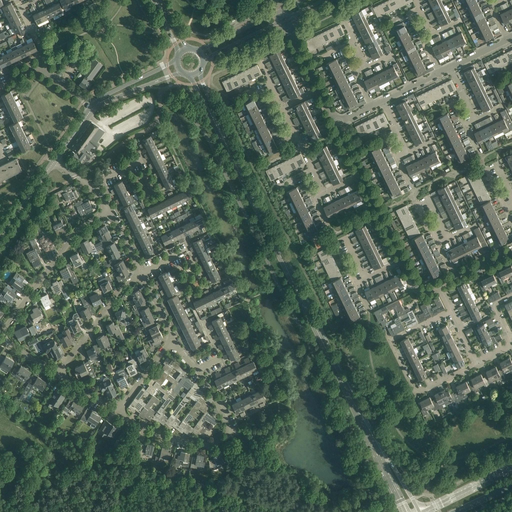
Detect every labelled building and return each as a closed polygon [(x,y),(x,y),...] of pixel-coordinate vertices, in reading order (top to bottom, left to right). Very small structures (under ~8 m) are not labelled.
[(59,17),(58,14),(53,5),(52,2),(50,0),(48,0),(51,6),(48,8),(53,16),(54,20),(59,17)] [(69,6),(66,0),(59,0),(60,2),(64,8),(64,9),(69,6)] [(391,0),(388,2),(392,10),(394,9),(395,10),(399,8),(395,0),(391,0)] [(381,5),(385,13),(385,15),(386,16),(389,15),(388,13),(392,11),(392,10),(388,2),(387,1),(385,2),(386,3),(381,5)] [(434,11),(444,6),(445,5),(445,4),(443,5),(442,1),(432,6),(434,11)] [(53,5),(58,14),(63,11),(62,9),(59,3),(58,2),(58,3),(53,5)] [(467,7),(470,12),(480,7),(477,2),(467,7)] [(3,13),(5,12),(13,8),(11,3),(6,5),(2,7),(0,8),(3,13)] [(373,11),(375,14),(376,14),(378,18),(378,17),(381,15),(381,16),(385,15),(385,13),(381,5),(380,4),(378,5),(379,6),(374,9),(373,8),(374,10),(373,11)] [(434,11),(436,16),(446,11),(444,6),(434,11)] [(480,7),(470,12),(472,17),(482,12),(480,7)] [(13,8),(5,12),(7,17),(16,13),(13,8)] [(47,19),(53,16),(48,8),(43,10),(47,19)] [(38,13),(42,22),(47,19),(43,10),(38,13)] [(354,20),(364,15),(362,10),(352,15),(354,20)] [(449,16),(446,11),(436,16),(439,20),(432,24),(439,20),(439,21),(449,16)] [(510,21),(505,11),(500,14),(505,24),(510,21)] [(472,17),(475,22),(485,17),(482,12),(472,17)] [(18,18),(16,13),(7,17),(10,22),(18,18)] [(37,24),(42,22),(38,13),(33,15),(37,24)] [(367,20),(364,15),(354,20),(357,25),(367,20)] [(451,21),(449,16),(439,21),(439,20),(432,24),(433,26),(438,23),(439,27),(451,21)] [(475,22),(477,27),(487,22),(485,17),(475,22)] [(12,28),(21,23),(18,18),(10,22),(12,28)] [(367,20),(357,25),(359,30),(369,25),(367,20)] [(477,27),(479,31),(489,27),(487,22),(477,27)] [(21,23),(12,28),(15,33),(24,28),(23,28),(21,23)] [(333,27),(333,28),(338,38),(337,37),(340,35),(341,36),(345,34),(340,24),(338,25),(338,26),(333,29),(333,27)] [(397,36),(407,31),(405,26),(400,28),(399,24),(393,27),(397,36)] [(369,25),(359,30),(361,34),(371,30),(369,25)] [(489,27),(479,31),(482,36),(492,31),(489,27)] [(326,31),(331,41),(330,40),(333,39),(334,40),(338,38),(333,28),(331,28),(332,30),(327,32),(326,31)] [(374,35),(371,30),(361,34),(364,39),(374,35)] [(325,33),(320,35),(324,43),(326,42),(327,43),(331,41),(326,31),(324,32),(325,33)] [(399,41),(409,36),(407,31),(397,36),(399,41)] [(494,36),(492,31),(482,36),(484,41),(494,36)] [(457,35),(462,45),(467,43),(462,33),(457,35)] [(324,43),(320,35),(319,34),(317,35),(318,36),(313,39),(317,47),(320,45),(320,46),(324,44),(324,43)] [(366,44),(376,39),(374,35),(364,39),(366,44)] [(457,35),(452,38),(457,48),(462,45),(457,35)] [(402,45),(412,40),(409,36),(399,41),(402,45)] [(317,47),(313,39),(312,38),(310,39),(311,40),(306,42),(305,41),(310,51),(310,50),(313,49),(313,50),(317,48),(317,47)] [(457,48),(452,38),(447,40),(452,50),(457,48)] [(22,46),(27,55),(32,52),(27,44),(25,45),(23,39),(20,41),(22,46)] [(369,49),(379,44),(376,39),(366,44),(369,49)] [(412,40),(402,45),(404,50),(414,45),(412,40)] [(452,50),(447,40),(442,42),(447,52),(452,50)] [(33,41),(27,44),(32,52),(37,50),(33,41)] [(447,52),(442,42),(437,45),(442,55),(444,58),(448,55),(447,52)] [(381,49),(379,44),(369,49),(371,54),(381,49)] [(414,45),(404,50),(407,55),(417,50),(414,45)] [(442,55),(437,45),(432,47),(439,60),(444,58),(442,55)] [(22,46),(17,49),(22,57),(27,55),(22,46)] [(22,57),(17,49),(12,51),(16,60),(22,57)] [(383,54),(381,49),(371,54),(373,59),(383,54)] [(270,55),(272,60),(282,55),(280,50),(270,55)] [(407,55),(409,60),(419,55),(417,50),(407,55)] [(7,54),(11,62),(16,60),(12,51),(7,54)] [(510,63),(505,53),(504,54),(504,55),(499,58),(499,56),(498,57),(503,67),(503,66),(506,64),(506,65),(510,63)] [(11,62),(7,54),(2,56),(6,65),(11,62)] [(274,65),(284,60),(282,55),(272,60),(274,65)] [(419,55),(409,60),(411,65),(421,60),(419,55)] [(492,60),(496,69),(499,68),(499,69),(503,67),(498,57),(497,57),(497,59),(492,61),(492,60)] [(101,64),(94,59),(83,73),(86,76),(84,79),(83,78),(80,84),(87,89),(90,84),(88,82),(90,79),(91,79),(101,64)] [(327,64),(329,69),(339,64),(336,59),(327,64)] [(287,65),(284,60),(274,65),(277,70),(287,65)] [(421,60),(411,65),(414,70),(424,65),(421,60)] [(493,72),(497,70),(496,69),(492,60),(490,61),(490,62),(485,64),(485,63),(484,63),(489,74),(490,73),(489,72),(492,71),(493,72)] [(394,66),(389,68),(394,78),(399,76),(396,71),(400,69),(396,63),(393,65),(394,66)] [(329,69),(331,74),(341,69),(339,64),(329,69)] [(250,68),(255,78),(255,77),(258,76),(258,77),(262,75),(257,65),(255,66),(256,67),(251,69),(250,68)] [(277,70),(279,75),(289,70),(287,65),(277,70)] [(427,72),(424,65),(414,70),(416,75),(417,77),(427,72)] [(467,77),(477,72),(473,65),(470,66),(463,69),(465,72),(464,72),(467,77)] [(255,78),(250,68),(248,69),(249,70),(244,72),(248,80),(251,79),(251,80),(255,78)] [(384,71),(389,81),(394,78),(389,68),(384,71)] [(331,74),(334,78),(344,74),(341,69),(331,74)] [(279,75),(282,79),(292,75),(289,70),(279,75)] [(242,73),(237,76),(241,84),(244,82),(244,83),(248,81),(248,80),(244,72),(243,71),(241,72),(242,73)] [(384,71),(379,73),(384,83),(389,81),(384,71)] [(480,71),(477,72),(467,77),(469,82),(479,77),(482,76),(480,71)] [(384,83),(379,73),(374,76),(379,86),(384,83)] [(334,78),(336,83),(346,78),(344,74),(334,78)] [(230,79),(234,87),(237,86),(237,87),(241,85),(241,84),(237,76),(236,75),(234,76),(235,77),(230,79)] [(292,75),(282,79),(284,84),(294,79),(292,75)] [(379,86),(374,76),(369,78),(374,88),(379,86)] [(479,77),(469,82),(471,87),(481,82),(479,77)] [(234,87),(230,79),(229,78),(228,79),(228,80),(223,83),(223,82),(222,82),(227,92),(227,91),(230,89),(230,90),(234,88),(234,87)] [(336,83),(339,88),(349,83),(346,78),(336,83)] [(369,90),(374,88),(369,78),(364,80),(369,90)] [(296,84),(294,79),(284,84),(286,89),(296,84)] [(444,83),(449,93),(449,92),(452,91),(452,92),(456,90),(451,80),(449,81),(450,82),(445,84),(444,83)] [(474,92),(484,87),(481,82),(471,87),(474,92)] [(339,88),(341,93),(351,88),(349,83),(339,88)] [(437,86),(442,97),(442,96),(442,95),(445,94),(445,95),(449,93),(444,83),(442,84),(443,85),(438,88),(437,86)] [(296,84),(286,89),(289,94),(299,89),(296,84)] [(431,90),(430,90),(435,100),(435,99),(438,97),(438,98),(442,97),(437,86),(435,87),(436,88),(431,91),(431,90)] [(474,92),(476,97),(486,92),(484,87),(474,92)] [(341,93),(343,98),(353,93),(351,88),(341,93)] [(301,94),(299,89),(289,94),(291,99),(301,94)] [(424,93),(423,93),(428,103),(429,103),(428,102),(431,101),(431,102),(435,100),(430,90),(429,91),(429,92),(424,94),(424,93)] [(4,101),(13,96),(10,91),(1,96),(4,101)] [(476,97),(478,101),(488,97),(486,92),(476,97)] [(341,99),(343,104),(346,103),(356,98),(353,93),(343,98),(341,99)] [(425,105),(428,103),(423,93),(422,94),(422,95),(417,98),(417,97),(416,97),(421,107),(422,107),(421,106),(424,104),(425,105)] [(15,101),(13,96),(4,101),(6,106),(15,101)] [(481,106),(491,101),(488,97),(478,101),(481,106)] [(356,98),(346,103),(350,111),(360,106),(357,101),(356,98)] [(246,109),(256,105),(254,100),(244,104),(246,109)] [(297,111),(307,106),(309,105),(307,100),(295,106),(297,111)] [(18,107),(15,101),(6,106),(9,111),(18,107)] [(399,110),(409,106),(406,101),(396,105),(399,110)] [(491,101),(481,106),(483,111),(493,106),(491,101)] [(409,106),(399,110),(401,115),(411,110),(412,110),(413,109),(411,104),(409,106)] [(246,109),(249,114),(259,109),(256,105),(246,109)] [(307,106),(297,111),(300,116),(310,111),(311,111),(310,109),(309,110),(307,106)] [(11,116),(20,112),(18,107),(9,111),(11,116)] [(249,114),(251,119),(261,114),(259,109),(249,114)] [(503,119),(499,121),(504,131),(505,134),(511,130),(511,122),(505,109),(500,112),(503,119)] [(401,115),(403,120),(413,115),(411,111),(412,111),(412,110),(411,110),(401,115)] [(300,116),(302,121),(312,116),(310,111),(300,116)] [(20,112),(11,116),(14,121),(23,117),(20,112)] [(376,116),(381,126),(381,125),(384,124),(384,125),(388,123),(383,113),(381,114),(382,115),(377,117),(376,116)] [(437,118),(440,123),(450,118),(447,113),(437,118)] [(251,119),(253,124),(263,119),(261,114),(251,119)] [(416,120),(413,115),(403,120),(406,125),(416,120)] [(302,121),(304,126),(314,121),(312,116),(302,121)] [(381,126),(376,116),(374,117),(375,118),(370,121),(374,130),(374,129),(377,127),(377,128),(381,126)] [(452,123),(450,118),(440,123),(442,128),(452,123)] [(266,124),(263,119),(253,124),(256,129),(266,124)] [(370,132),(374,130),(370,121),(369,120),(368,121),(368,122),(363,124),(367,132),(370,131),(370,132)] [(418,125),(416,120),(406,125),(408,130),(418,125)] [(9,126),(12,131),(21,127),(18,121),(9,126)] [(314,121),(304,126),(307,131),(317,126),(314,121)] [(499,121),(494,123),(499,133),(504,131),(499,121)] [(102,130),(91,122),(76,143),(78,144),(74,150),(77,152),(76,154),(72,151),(70,155),(69,156),(81,164),(89,160),(90,158),(91,159),(95,156),(93,154),(90,152),(94,147),(97,149),(100,144),(97,142),(105,131),(102,130)] [(367,132),(363,124),(363,123),(361,124),(361,125),(356,128),(356,126),(355,127),(360,137),(361,137),(360,135),(363,134),(363,135),(368,133),(367,132)] [(445,133),(455,128),(452,123),(442,128),(445,133)] [(494,136),(499,133),(494,123),(489,126),(494,136)] [(258,134),(268,129),(266,124),(256,129),(258,134)] [(418,125),(408,130),(410,135),(421,130),(421,129),(422,129),(422,127),(420,128),(418,125)] [(319,131),(317,126),(307,131),(309,135),(319,131)] [(494,136),(489,126),(484,128),(489,138),(494,136)] [(14,136),(23,132),(21,127),(12,131),(14,136)] [(447,138),(457,133),(455,128),(445,133),(447,138)] [(489,138),(484,128),(479,130),(484,140),(489,138)] [(258,134),(261,139),(271,134),(268,129),(258,134)] [(413,140),(423,135),(421,131),(422,130),(421,129),(421,130),(410,135),(413,140)] [(484,140),(479,130),(474,133),(479,143),(484,140)] [(319,131),(309,135),(311,140),(321,136),(319,131)] [(26,137),(23,132),(14,136),(17,141),(26,137)] [(459,138),(457,133),(447,138),(449,143),(459,138)] [(261,139),(263,143),(273,138),(271,134),(261,139)] [(427,139),(425,134),(423,135),(413,140),(415,145),(427,139)] [(142,140),(145,145),(153,141),(150,136),(142,140)] [(28,142),(26,137),(17,141),(19,146),(28,142)] [(263,143),(265,148),(275,143),(273,138),(263,143)] [(452,147),(462,143),(459,138),(449,143),(452,147)] [(485,142),(489,151),(494,148),(493,146),(490,140),(485,142)] [(147,150),(155,146),(153,141),(145,145),(147,150)] [(28,142),(19,146),(22,152),(31,147),(28,142)] [(262,150),(265,155),(278,148),(275,143),(265,148),(262,150)] [(454,152),(464,147),(462,143),(452,147),(454,152)] [(158,151),(155,146),(147,150),(149,155),(158,151)] [(316,151),(319,156),(329,151),(326,146),(316,151)] [(372,156),(382,152),(379,147),(369,151),(372,156)] [(457,157),(467,152),(464,147),(454,152),(457,157)] [(319,156),(321,160),(331,156),(334,154),(332,149),(329,151),(319,156)] [(158,151),(149,155),(152,160),(158,156),(160,156),(160,155),(158,151)] [(372,156),(374,161),(384,156),(382,152),(372,156)] [(431,154),(436,164),(441,162),(436,152),(431,154)] [(469,157),(467,152),(457,157),(459,162),(469,157)] [(294,157),(299,167),(298,166),(301,164),(302,165),(306,164),(301,153),(299,154),(299,155),(294,158),(294,157)] [(163,154),(152,160),(154,164),(162,160),(166,159),(163,154)] [(436,164),(431,154),(426,157),(431,167),(436,164)] [(331,156),(321,160),(324,165),(334,160),(331,156)] [(387,161),(384,156),(374,161),(377,166),(387,161)] [(299,167),(294,157),(292,158),(292,159),(287,161),(287,160),(292,170),(291,169),(294,168),(295,169),(299,167)] [(431,167),(426,157),(421,159),(426,169),(430,177),(431,177),(429,173),(430,173),(428,169),(427,168),(431,167)] [(0,180),(22,170),(16,158),(14,159),(15,161),(10,163),(9,162),(7,163),(8,164),(3,166),(3,165),(1,166),(2,167),(0,168),(0,180)] [(416,161),(421,171),(426,169),(421,159),(416,161)] [(156,169),(165,165),(162,160),(154,164),(156,169)] [(292,170),(287,160),(285,161),(285,162),(280,165),(280,164),(284,173),(287,171),(288,172),(292,170)] [(324,165),(326,170),(336,165),(334,160),(324,165)] [(379,171),(389,166),(387,161),(377,166),(379,171)] [(421,171),(416,161),(411,164),(416,174),(421,171)] [(279,166),(274,168),(278,176),(280,175),(281,176),(285,174),(284,173),(280,164),(278,165),(279,166)] [(416,174),(411,164),(406,166),(411,176),(416,174)] [(159,174),(167,170),(165,165),(156,169),(159,174)] [(326,170),(328,175),(338,170),(336,165),(326,170)] [(391,171),(389,166),(379,171),(381,176),(391,171)] [(277,176),(278,176),(274,168),(273,167),(271,168),(272,169),(267,171),(266,170),(266,171),(271,181),(271,180),(271,179),(273,178),(274,179),(278,177),(277,176)] [(161,179),(169,175),(167,170),(159,174),(161,179)] [(338,170),(328,175),(331,180),(341,175),(338,170)] [(381,176),(384,181),(394,176),(391,171),(381,176)] [(467,175),(470,183),(481,178),(480,176),(479,176),(476,171),(477,171),(467,175)] [(164,184),(172,180),(169,175),(161,179),(164,184)] [(341,175),(331,180),(333,185),(343,180),(341,175)] [(396,181),(394,176),(384,181),(386,186),(396,181)] [(481,178),(470,183),(474,189),(484,185),(483,183),(482,183),(480,178),(481,178)] [(178,185),(177,183),(174,184),(172,180),(164,184),(166,189),(167,188),(168,190),(178,185)] [(116,190),(124,186),(122,181),(114,185),(116,190)] [(398,186),(396,181),(386,186),(389,190),(398,186)] [(440,195),(450,190),(447,185),(438,190),(440,195)] [(474,189),(477,196),(487,191),(486,190),(485,190),(483,185),(484,185),(474,189)] [(118,195),(127,191),(124,186),(116,190),(118,195)] [(389,190),(391,195),(393,194),(395,198),(403,194),(398,186),(389,190)] [(289,197),(299,192),(297,187),(287,192),(286,193),(286,194),(288,194),(289,197)] [(65,192),(63,189),(56,192),(53,194),(54,196),(57,194),(59,197),(62,196),(65,201),(68,199),(69,202),(78,197),(75,191),(72,192),(71,190),(65,192)] [(353,192),(358,202),(361,201),(362,203),(363,202),(363,203),(367,201),(361,189),(353,192)] [(187,190),(182,192),(186,201),(191,198),(190,198),(187,191),(187,190)] [(452,195),(450,190),(440,195),(442,200),(452,195)] [(121,200),(129,196),(127,191),(118,195),(121,200)] [(487,192),(487,191),(477,196),(481,203),(491,198),(490,197),(489,197),(486,192),(487,192)] [(182,192),(177,195),(181,203),(186,201),(182,192)] [(302,197),(299,192),(289,197),(292,202),(302,197)] [(358,202),(353,192),(348,195),(353,205),(358,202)] [(129,196),(121,200),(123,205),(125,207),(131,204),(137,201),(136,198),(134,199),(132,194),(129,196)] [(172,197),(176,205),(181,203),(177,195),(172,197)] [(348,195),(343,197),(348,207),(353,205),(348,195)] [(455,200),(452,195),(442,200),(445,205),(455,200)] [(167,200),(171,208),(176,205),(172,197),(167,200)] [(294,207),(304,202),(302,197),(292,202),(294,207)] [(343,209),(348,207),(343,197),(338,200),(343,209)] [(455,200),(445,205),(447,209),(440,213),(447,209),(457,205),(460,203),(458,198),(455,200)] [(83,204),(81,200),(75,203),(81,216),(93,210),(88,201),(83,204)] [(162,202),(166,210),(171,208),(167,200),(162,202)] [(333,202),(338,212),(339,213),(340,213),(340,211),(343,209),(338,200),(333,202)] [(131,204),(125,207),(123,208),(125,213),(133,209),(131,204),(137,201),(131,204)] [(483,211),(493,206),(490,201),(480,206),(482,210),(481,210),(482,211),(483,211)] [(161,213),(166,210),(162,202),(157,204),(161,213)] [(304,202),(294,207),(296,211),(296,212),(306,207),(304,202)] [(338,212),(333,202),(329,204),(333,214),(334,216),(336,215),(335,214),(338,212)] [(443,218),(447,215),(449,214),(459,209),(457,205),(460,203),(457,205),(447,209),(440,213),(441,214),(446,212),(447,215),(443,218)] [(152,207),(157,215),(161,213),(157,204),(152,207)] [(330,216),(333,214),(329,204),(324,207),(329,217),(329,218),(331,217),(330,216)] [(401,217),(409,213),(410,212),(409,210),(408,211),(405,206),(406,205),(396,210),(397,210),(399,213),(398,213),(400,217),(401,217)] [(484,215),(484,216),(485,215),(485,216),(495,211),(493,206),(483,211),(485,215),(484,215)] [(151,217),(157,215),(152,207),(147,209),(151,217)] [(299,216),(309,212),(306,207),(296,212),(299,216)] [(136,214),(133,209),(125,213),(128,218),(136,214)] [(452,219),(462,214),(459,209),(449,214),(452,219)] [(487,220),(497,215),(495,211),(485,216),(487,220)] [(309,212),(299,216),(301,221),(311,216),(309,212)] [(404,224),(412,220),(413,219),(412,217),(411,218),(409,213),(401,217),(402,220),(401,220),(403,224),(404,224)] [(68,224),(63,214),(59,216),(60,219),(57,220),(56,218),(53,219),(55,222),(51,223),(58,236),(66,231),(64,226),(68,224)] [(130,223),(138,219),(136,214),(128,218),(130,223)] [(452,219),(454,224),(464,219),(462,214),(452,219)] [(490,225),(500,220),(497,215),(487,220),(489,224),(488,225),(489,226),(490,225)] [(304,226),(314,221),(311,216),(301,221),(299,222),(300,224),(302,223),(304,226)] [(200,217),(195,220),(199,228),(204,226),(200,217)] [(132,228),(141,224),(138,219),(130,223),(132,228)] [(464,219),(454,224),(457,229),(467,224),(464,219)] [(194,231),(199,228),(195,220),(190,222),(194,231)] [(405,227),(406,231),(417,226),(416,224),(415,225),(412,220),(404,224),(406,227),(405,227)] [(500,220),(490,225),(492,230),(502,225),(500,220)] [(306,231),(316,226),(314,221),(304,226),(306,231)] [(100,234),(108,231),(105,225),(103,226),(101,222),(93,225),(95,230),(97,229),(100,234)] [(194,231),(190,222),(185,225),(189,233),(194,231)] [(143,229),(141,224),(132,228),(135,233),(143,229)] [(181,227),(185,235),(189,233),(185,225),(181,227)] [(355,230),(358,235),(368,230),(365,225),(355,230)] [(494,235),(495,235),(505,230),(502,225),(492,230),(494,234),(493,234),(494,235)] [(306,231),(308,236),(311,235),(313,238),(320,235),(318,231),(316,226),(306,231)] [(417,226),(406,231),(408,231),(409,234),(408,234),(410,238),(420,233),(419,231),(418,232),(415,227),(417,226)] [(181,227),(176,229),(180,238),(185,235),(181,227)] [(479,227),(474,230),(477,236),(481,245),(486,243),(479,227)] [(143,229),(135,233),(137,238),(145,234),(143,229)] [(165,231),(170,242),(175,240),(171,232),(169,229),(165,231)] [(180,238),(176,229),(171,232),(175,240),(180,238)] [(358,235),(360,240),(370,235),(368,230),(358,235)] [(496,240),(497,240),(507,235),(505,230),(495,235),(496,239),(495,239),(496,240)] [(108,231),(100,234),(103,240),(101,241),(101,242),(103,245),(110,241),(108,238),(111,236),(108,231)] [(170,242),(165,231),(164,231),(166,234),(161,237),(165,245),(170,242)] [(145,234),(137,238),(139,243),(151,237),(149,234),(146,236),(145,234)] [(415,244),(422,240),(425,239),(422,234),(412,239),(415,244)] [(464,242),(462,243),(467,253),(472,251),(467,241),(464,234),(462,235),(464,240),(463,240),(464,242)] [(477,249),(472,239),(467,241),(464,234),(467,241),(472,251),(477,249)] [(49,236),(47,235),(45,236),(43,235),(42,237),(40,238),(40,240),(41,242),(40,244),(42,245),(43,246),(42,248),(44,249),(45,251),(47,251),(49,250),(51,251),(51,249),(53,248),(54,246),(53,245),(54,242),(52,242),(51,240),(52,238),(50,237),(49,236)] [(370,235),(360,240),(363,245),(373,240),(370,235)] [(510,242),(507,235),(497,240),(499,245),(506,242),(507,244),(510,242)] [(477,236),(472,239),(477,249),(482,246),(481,245),(477,236)] [(139,243),(142,247),(150,243),(153,242),(151,237),(139,243)] [(33,249),(26,253),(29,260),(30,262),(31,261),(34,268),(42,264),(39,258),(37,254),(41,252),(37,244),(34,238),(33,239),(29,241),(32,246),(33,249)] [(97,252),(95,248),(94,246),(91,247),(87,239),(80,243),(85,253),(90,251),(93,256),(94,256),(99,264),(102,262),(98,254),(97,252)] [(193,243),(195,248),(203,244),(201,239),(193,243)] [(417,249),(427,244),(425,239),(422,240),(415,244),(417,249)] [(373,240),(363,245),(365,250),(375,245),(373,240)] [(109,252),(117,249),(114,242),(106,246),(109,252)] [(152,248),(150,243),(142,247),(144,252),(152,248)] [(467,253),(462,243),(457,246),(462,256),(467,253)] [(203,244),(195,248),(197,253),(206,249),(203,244)] [(430,249),(427,244),(417,249),(420,254),(430,249)] [(375,245),(365,250),(367,255),(377,250),(375,245)] [(458,258),(462,256),(457,246),(453,248),(458,258)] [(321,259),(331,254),(330,253),(329,253),(327,248),(328,248),(328,247),(318,252),(321,259)] [(152,248),(144,252),(147,257),(155,253),(152,248)] [(448,251),(454,263),(459,260),(458,258),(453,248),(448,251)] [(116,260),(120,258),(119,255),(120,255),(117,249),(109,252),(112,258),(109,260),(110,263),(116,260)] [(200,258),(208,253),(206,249),(197,253),(200,258)] [(422,259),(432,254),(430,249),(420,254),(422,259)] [(377,250),(367,255),(370,259),(386,252),(385,250),(379,253),(377,250)] [(81,260),(78,253),(70,256),(75,267),(80,264),(83,270),(88,268),(84,259),(81,260)] [(210,258),(208,253),(200,258),(202,262),(210,258)] [(331,254),(321,259),(325,266),(335,261),(334,260),(333,260),(330,255),(331,255),(331,254)] [(380,254),(370,259),(372,264),(382,259),(380,255),(380,254)] [(424,263),(434,258),(432,254),(422,259),(424,263)] [(202,262),(205,267),(213,263),(210,258),(202,262)] [(422,265),(424,269),(427,268),(437,263),(434,258),(424,263),(422,265)] [(382,259),(372,264),(375,269),(385,264),(382,259)] [(116,267),(118,271),(126,267),(123,260),(118,263),(116,260),(110,263),(104,266),(106,269),(111,266),(112,269),(116,267)] [(325,266),(328,273),(338,268),(337,266),(336,267),(334,262),(335,261),(325,266)] [(213,263),(205,267),(207,272),(215,268),(213,263)] [(429,273),(439,268),(437,263),(427,268),(429,273)] [(7,269),(11,272),(14,275),(13,276),(16,278),(12,284),(15,286),(11,291),(14,293),(17,288),(20,291),(25,284),(21,282),(24,278),(16,272),(8,266),(7,269)] [(68,268),(67,267),(59,270),(64,279),(70,276),(71,278),(74,284),(78,281),(75,276),(71,267),(68,268)] [(126,267),(118,271),(120,275),(116,277),(119,284),(122,283),(122,282),(124,281),(124,280),(129,278),(127,274),(129,273),(126,267)] [(209,277),(218,273),(215,268),(207,272),(209,277)] [(338,268),(328,273),(331,280),(342,275),(341,273),(339,274),(337,269),(338,268)] [(441,273),(439,268),(429,273),(431,278),(441,273)] [(509,276),(505,269),(499,271),(499,272),(496,273),(501,283),(505,281),(503,279),(509,276)] [(113,285),(106,271),(103,272),(105,277),(98,281),(100,284),(104,292),(112,288),(111,286),(113,285)] [(158,276),(161,281),(169,277),(166,272),(158,276)] [(218,273),(209,277),(212,282),(217,280),(220,278),(218,273)] [(399,287),(400,288),(405,286),(404,284),(407,283),(402,273),(394,277),(399,287)] [(487,277),(491,285),(497,282),(493,274),(487,277)] [(171,282),(169,277),(161,281),(163,286),(171,282)] [(331,282),(333,287),(343,282),(341,277),(331,282)] [(389,279),(394,289),(399,287),(394,277),(389,279)] [(491,285),(487,277),(481,280),(482,281),(478,282),(483,291),(486,290),(485,288),(491,285)] [(391,291),(394,289),(389,279),(384,282),(389,292),(393,300),(397,298),(394,292),(392,293),(391,291)] [(457,286),(460,292),(470,287),(466,279),(456,284),(457,286)] [(57,282),(57,280),(52,282),(52,283),(53,282),(54,284),(50,285),(54,293),(58,291),(58,292),(61,290),(63,294),(67,292),(61,280),(57,282)] [(165,291),(174,287),(171,282),(163,286),(165,291)] [(333,287),(336,292),(346,287),(343,282),(333,287)] [(389,292),(384,282),(380,284),(385,294),(389,292)] [(227,286),(231,294),(236,291),(232,283),(227,286)] [(385,294),(380,284),(375,286),(380,296),(385,294)] [(134,299),(142,295),(139,289),(137,290),(135,286),(131,288),(124,294),(126,297),(132,294),(134,299)] [(227,296),(231,294),(227,286),(223,288),(227,296)] [(370,289),(375,299),(380,296),(375,286),(370,289)] [(14,293),(5,287),(0,293),(0,300),(1,301),(2,300),(9,305),(14,298),(12,296),(14,293)] [(174,287),(165,291),(168,296),(176,292),(174,287)] [(336,292),(338,297),(348,292),(346,287),(336,292)] [(460,292),(463,298),(470,294),(468,288),(470,287),(460,292)] [(103,297),(98,288),(93,291),(95,294),(90,296),(94,306),(102,302),(100,298),(103,297)] [(227,296),(223,288),(218,290),(222,299),(227,296)] [(88,301),(82,289),(77,292),(84,305),(79,308),(80,311),(84,319),(91,316),(90,314),(93,312),(88,301)] [(375,299),(370,289),(365,291),(370,301),(375,299)] [(213,293),(217,301),(222,299),(218,290),(213,293)] [(178,291),(176,292),(168,296),(169,299),(167,300),(170,304),(179,300),(177,295),(180,294),(178,291)] [(338,297),(341,302),(350,297),(348,292),(338,297)] [(208,295),(212,303),(217,301),(213,293),(208,295)] [(490,303),(498,299),(495,293),(489,296),(491,299),(489,300),(490,303)] [(49,299),(47,294),(40,297),(44,306),(49,304),(50,307),(56,304),(53,297),(49,299)] [(209,308),(213,306),(212,303),(209,298),(208,295),(207,294),(205,295),(206,296),(203,297),(206,302),(207,306),(209,308)] [(470,294),(463,298),(466,304),(473,300),(470,294)] [(132,305),(135,310),(144,305),(143,302),(145,301),(142,295),(134,299),(136,304),(132,305)] [(198,300),(202,308),(207,306),(206,302),(203,297),(200,299),(199,297),(197,298),(198,300)] [(341,302),(343,306),(353,302),(350,297),(341,302)] [(428,309),(432,316),(435,314),(445,309),(439,297),(434,299),(436,304),(437,306),(432,309),(431,308),(428,309)] [(170,304),(172,309),(181,305),(179,300),(170,304)] [(197,311),(202,308),(198,300),(193,302),(197,311)] [(386,306),(389,311),(395,308),(398,313),(397,313),(398,317),(399,317),(403,315),(405,313),(407,312),(410,311),(409,308),(405,309),(403,307),(399,300),(386,306)] [(469,309),(476,306),(473,300),(466,304),(457,308),(459,311),(465,308),(468,307),(469,309)] [(345,311),(355,306),(353,302),(343,306),(343,307),(345,311)] [(415,316),(418,323),(421,321),(432,316),(428,309),(428,308),(425,303),(420,306),(423,310),(424,312),(418,315),(418,314),(415,316)] [(142,313),(143,317),(151,313),(148,307),(145,308),(144,305),(135,310),(133,311),(135,314),(137,313),(138,315),(142,313)] [(184,310),(181,305),(172,309),(175,314),(184,310)] [(345,311),(348,316),(358,311),(355,307),(355,306),(345,311)] [(389,311),(386,306),(374,312),(379,322),(380,322),(383,327),(386,325),(385,323),(388,322),(386,319),(385,319),(383,314),(389,311)] [(471,313),(472,315),(479,312),(476,306),(469,309),(466,311),(468,314),(471,313)] [(42,317),(37,307),(33,309),(34,312),(31,314),(34,321),(42,317)] [(124,313),(122,309),(115,313),(118,320),(123,318),(122,322),(126,324),(127,325),(132,322),(126,311),(124,313)] [(186,309),(184,310),(175,314),(177,319),(188,314),(186,309)] [(415,316),(414,314),(412,310),(410,311),(407,312),(410,319),(405,322),(405,321),(401,322),(405,329),(408,328),(418,323),(415,316)] [(358,311),(348,316),(350,321),(360,316),(358,311)] [(74,322),(70,324),(74,333),(81,329),(79,324),(82,323),(82,324),(80,319),(79,316),(77,312),(73,314),(72,317),(73,319),(72,319),(74,322)] [(479,312),(472,315),(463,319),(465,322),(470,319),(471,320),(473,319),(474,321),(482,318),(479,312)] [(141,327),(142,329),(151,324),(153,323),(152,321),(154,319),(151,313),(143,317),(140,318),(144,326),(141,327)] [(177,319),(179,324),(188,320),(186,315),(188,314),(177,319)] [(208,326),(209,328),(223,322),(220,317),(219,318),(213,321),(212,321),(213,323),(211,324),(211,325),(208,326)] [(399,317),(398,317),(394,319),(396,324),(388,329),(392,337),(392,336),(405,329),(401,322),(400,319),(399,317)] [(188,320),(179,324),(182,329),(192,324),(190,319),(188,320)] [(115,327),(113,322),(106,325),(110,334),(115,331),(119,341),(124,338),(118,326),(115,327)] [(225,327),(223,322),(209,328),(210,330),(213,329),(213,330),(216,329),(216,331),(225,327)] [(150,332),(152,335),(160,331),(159,330),(160,329),(158,325),(157,325),(152,327),(151,324),(142,329),(143,330),(145,329),(147,333),(150,332)] [(182,329),(184,333),(193,329),(191,325),(192,324),(182,329)] [(474,328),(477,334),(487,330),(484,324),(474,328)] [(36,332),(33,325),(28,327),(29,328),(27,329),(25,326),(14,331),(17,337),(19,341),(24,338),(22,335),(30,331),(32,334),(36,332)] [(439,336),(441,335),(449,331),(446,325),(441,328),(439,329),(437,330),(436,330),(439,336)] [(214,338),(227,331),(225,327),(216,331),(217,333),(215,334),(216,335),(213,336),(214,338)] [(487,330),(477,334),(480,340),(482,339),(490,336),(492,334),(498,331),(497,328),(491,331),(488,332),(487,330)] [(67,336),(71,334),(68,329),(63,331),(65,336),(62,337),(63,339),(60,340),(62,343),(63,342),(64,345),(67,343),(67,345),(72,343),(69,337),(68,338),(67,336)] [(186,338),(195,334),(193,329),(184,333),(186,338)] [(163,337),(160,331),(152,335),(153,338),(148,341),(151,346),(155,345),(156,347),(161,344),(160,342),(158,339),(163,337)] [(230,336),(227,331),(214,338),(215,340),(218,339),(218,340),(220,339),(221,340),(230,336)] [(444,340),(452,336),(449,331),(441,335),(444,340)] [(107,342),(103,334),(99,337),(99,336),(98,337),(96,338),(101,348),(105,346),(108,352),(114,349),(110,341),(107,342)] [(189,343),(198,339),(195,334),(186,338),(189,343)] [(482,339),(485,345),(484,346),(485,347),(487,347),(486,345),(492,342),(493,343),(502,339),(500,334),(494,337),(494,336),(491,338),(490,336),(482,339)] [(218,346),(219,348),(232,341),(230,336),(221,340),(222,342),(220,343),(220,344),(218,346)] [(447,346),(454,342),(452,336),(444,340),(447,346)] [(403,347),(411,343),(413,342),(412,339),(410,340),(408,337),(401,341),(403,347)] [(198,339),(189,343),(191,348),(200,344),(198,339)] [(46,350),(46,352),(50,351),(54,360),(61,357),(57,347),(55,343),(54,340),(47,343),(43,345),(44,347),(43,347),(44,349),(45,350),(46,350)] [(232,341),(219,348),(220,350),(222,349),(223,349),(225,348),(226,350),(234,346),(232,341)] [(457,347),(454,342),(447,346),(449,351),(457,347)] [(406,352),(414,349),(411,343),(403,347),(406,352)] [(234,346),(226,350),(227,352),(225,353),(225,354),(222,355),(223,357),(237,351),(241,349),(241,347),(238,349),(236,350),(234,346)] [(88,360),(88,361),(90,364),(96,361),(97,362),(103,359),(98,350),(99,352),(97,354),(93,347),(87,351),(91,359),(88,360)] [(148,355),(144,347),(134,352),(135,355),(139,363),(146,360),(145,357),(148,355)] [(452,357),(460,353),(457,347),(449,351),(452,357)] [(409,358),(416,354),(414,349),(406,352),(409,358)] [(237,351),(223,357),(224,360),(227,358),(228,359),(230,358),(231,360),(233,359),(239,356),(237,351)] [(455,362),(462,358),(460,353),(452,357),(455,362)] [(419,360),(416,354),(409,358),(411,363),(419,360)] [(134,358),(132,355),(130,356),(132,359),(128,361),(130,365),(126,367),(130,376),(137,372),(134,366),(137,365),(138,366),(134,358)] [(14,361),(6,356),(2,361),(0,359),(0,367),(1,366),(8,371),(14,361)] [(180,373),(175,379),(179,382),(185,374),(187,372),(167,357),(164,361),(166,362),(161,369),(168,375),(172,370),(171,370),(173,368),(180,373)] [(248,358),(246,359),(252,372),(257,370),(253,361),(251,362),(250,360),(249,360),(248,358)] [(462,358),(455,362),(458,368),(459,367),(465,364),(462,358)] [(243,366),(247,374),(252,372),(246,359),(244,360),(245,363),(244,363),(245,365),(243,366)] [(414,369),(422,365),(419,360),(411,363),(414,369)] [(503,368),(500,369),(505,378),(503,374),(510,371),(505,360),(500,362),(503,368)] [(90,364),(88,361),(75,368),(77,373),(79,372),(81,375),(87,372),(91,380),(96,377),(93,370),(90,364)] [(243,377),(247,374),(243,366),(241,367),(240,365),(239,365),(238,362),(236,363),(243,377)] [(238,379),(243,377),(236,363),(234,364),(235,367),(234,368),(235,370),(234,371),(238,379)] [(415,373),(416,375),(424,370),(427,369),(425,366),(423,368),(422,365),(414,369),(416,372),(415,373)] [(31,372),(21,366),(18,370),(15,367),(11,373),(15,375),(16,373),(26,379),(31,372)] [(233,382),(238,379),(234,371),(232,372),(231,369),(230,370),(228,367),(226,368),(233,382)] [(500,380),(505,378),(500,369),(501,371),(498,372),(496,367),(491,369),(496,380),(499,379),(500,380)] [(128,377),(123,368),(115,372),(116,373),(118,373),(120,378),(117,380),(121,388),(128,384),(125,378),(128,377)] [(171,387),(169,391),(171,393),(173,390),(179,382),(175,379),(168,375),(161,369),(159,368),(157,371),(158,373),(153,379),(161,385),(166,378),(172,383),(170,386),(171,387)] [(228,384),(233,382),(226,368),(224,369),(226,372),(225,372),(226,375),(224,376),(228,384)] [(424,370),(416,375),(417,377),(418,376),(419,380),(427,376),(426,373),(428,372),(427,369),(424,370)] [(489,377),(486,378),(490,385),(491,387),(495,385),(494,381),(496,380),(491,369),(486,371),(489,377)] [(223,386),(228,384),(224,376),(222,376),(221,374),(220,375),(219,372),(217,373),(223,386)] [(218,389),(223,386),(217,373),(215,374),(216,377),(215,377),(216,379),(214,380),(218,389)] [(34,374),(28,383),(33,386),(34,385),(42,390),(47,382),(39,377),(38,378),(37,378),(35,381),(31,379),(34,374)] [(182,385),(189,390),(194,383),(187,378),(188,377),(185,374),(179,382),(173,390),(177,393),(179,391),(178,390),(182,385)] [(476,376),(481,385),(483,384),(485,388),(490,385),(486,378),(484,379),(481,374),(476,376)] [(474,384),(471,385),(475,393),(479,390),(478,387),(481,385),(476,376),(471,379),(474,384)] [(106,377),(103,378),(103,380),(103,381),(101,382),(101,384),(99,385),(99,386),(99,387),(99,388),(100,389),(100,390),(102,390),(102,391),(106,389),(110,398),(116,395),(112,386),(113,386),(110,379),(109,380),(108,378),(106,377)] [(161,385),(153,379),(152,378),(149,382),(151,383),(146,390),(149,393),(152,395),(157,388),(165,394),(162,397),(166,400),(170,394),(171,393),(161,385)] [(461,384),(466,393),(469,391),(470,395),(475,393),(471,385),(469,387),(466,381),(461,384)] [(194,383),(189,390),(182,399),(187,403),(189,400),(188,400),(191,395),(198,400),(200,397),(203,393),(196,388),(197,386),(194,383)] [(467,396),(466,393),(461,384),(456,386),(459,391),(456,393),(460,400),(467,396)] [(149,393),(146,390),(142,387),(128,407),(132,410),(133,408),(140,413),(145,406),(138,401),(143,394),(147,396),(149,393)] [(65,394),(57,389),(52,396),(50,395),(44,405),(49,407),(52,402),(58,406),(65,394)] [(173,390),(171,393),(170,394),(166,400),(155,414),(152,419),(155,421),(156,420),(163,425),(165,423),(168,418),(161,413),(171,400),(172,401),(175,397),(177,393),(173,390)] [(261,390),(256,393),(263,406),(265,405),(263,402),(264,402),(263,400),(265,399),(261,390)] [(440,392),(446,405),(454,401),(453,400),(456,399),(453,393),(450,394),(449,391),(446,393),(445,390),(440,392)] [(438,400),(435,401),(439,408),(438,406),(445,403),(446,405),(440,392),(435,394),(438,400)] [(263,406),(256,393),(251,395),(255,404),(257,403),(258,405),(259,404),(261,407),(263,406)] [(145,406),(140,413),(138,415),(142,417),(143,416),(150,421),(155,414),(148,409),(154,401),(157,404),(160,401),(153,395),(145,406)] [(251,395),(246,397),(253,411),(255,410),(254,407),(253,404),(255,404),(251,395)] [(198,400),(188,413),(193,416),(196,418),(198,415),(195,412),(198,408),(205,413),(206,411),(210,406),(203,401),(204,399),(200,397),(198,400)] [(246,397),(241,400),(246,408),(248,407),(249,409),(251,412),(253,411),(246,397)] [(434,410),(439,408),(435,401),(432,402),(430,397),(425,399),(429,408),(432,407),(434,410)] [(73,401),(69,399),(63,410),(67,413),(70,408),(79,413),(83,406),(74,400),(73,401)] [(187,403),(182,399),(168,418),(165,423),(168,425),(169,424),(176,429),(181,422),(175,417),(183,405),(184,406),(187,403)] [(426,410),(429,408),(425,399),(420,402),(423,407),(420,408),(424,416),(428,413),(426,410)] [(246,408),(241,400),(237,402),(243,416),(245,415),(244,412),(245,411),(244,409),(246,408)] [(243,416),(237,402),(232,405),(236,413),(238,412),(239,414),(240,414),(241,417),(243,416)] [(81,418),(86,422),(87,419),(96,424),(98,421),(101,417),(92,411),(90,414),(86,411),(87,409),(84,414),(81,418)] [(209,420),(214,425),(218,420),(206,411),(205,413),(193,428),(191,431),(195,434),(196,432),(204,438),(209,431),(211,433),(213,431),(210,429),(210,428),(209,430),(204,427),(203,427),(201,425),(206,418),(209,420)] [(193,416),(188,413),(181,422),(176,429),(180,432),(181,430),(188,435),(191,431),(193,428),(186,423),(189,419),(190,420),(193,416)] [(111,424),(106,420),(98,432),(105,437),(108,433),(112,436),(117,428),(113,425),(112,426),(110,425),(111,424)] [(154,445),(147,443),(146,446),(143,446),(143,444),(143,445),(137,444),(135,456),(142,457),(142,454),(146,455),(152,456),(154,445)] [(170,448),(162,446),(161,452),(157,451),(155,460),(154,462),(158,463),(158,461),(161,462),(162,458),(168,459),(169,456),(170,456),(171,452),(169,452),(170,451),(170,450),(170,448)] [(182,466),(188,467),(189,461),(187,461),(189,452),(181,450),(181,452),(179,451),(178,453),(175,452),(172,466),(178,467),(180,459),(183,460),(182,466)] [(213,459),(209,460),(210,468),(214,467),(214,470),(220,466),(219,463),(220,463),(221,464),(224,462),(221,457),(219,452),(216,454),(216,455),(213,457),(214,459),(213,460),(213,459)] [(192,457),(190,467),(202,469),(203,466),(204,466),(206,466),(207,462),(204,462),(205,461),(203,461),(204,455),(197,454),(196,460),(192,460),(193,457),(192,457)]
